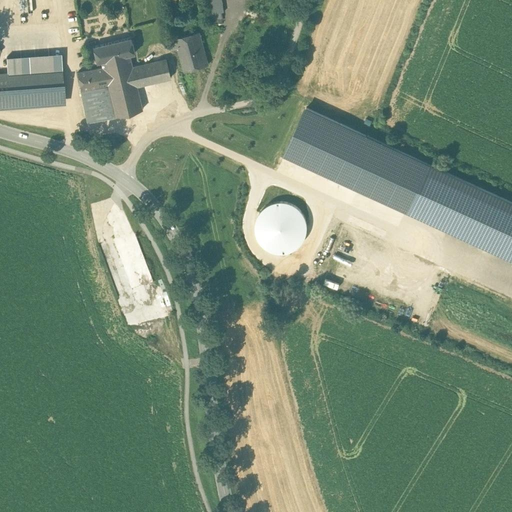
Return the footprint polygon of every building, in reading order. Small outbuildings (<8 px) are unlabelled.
[(207,0),(209,12),(221,10),(223,10),(221,0),(207,0)] [(221,10),(209,12),(210,23),(222,21),(221,10)] [(200,31),(170,39),(172,49),(177,48),(184,71),(208,64),(200,31)] [(130,37),(92,46),(96,62),(100,61),(102,66),(130,61),(129,54),(134,53),(130,37)] [(61,53),(6,56),(7,72),(62,69),(61,53)] [(130,61),(102,66),(106,85),(113,115),(114,116),(142,109),(136,86),(170,78),(165,58),(132,66),(130,61)] [(102,66),(77,71),(80,90),(81,90),(106,85),(102,66)] [(62,69),(7,72),(7,74),(9,104),(63,100),(64,100),(62,69)] [(7,74),(0,74),(0,104),(9,104),(7,74)] [(106,85),(81,90),(87,121),(113,115),(106,85)] [(427,163),(306,107),(285,154),(406,210),(427,163)] [(511,201),(427,163),(406,210),(511,258),(511,201)] [(289,202),(279,201),(270,204),(262,210),(257,218),(255,228),(258,238),(264,246),(273,251),(283,252),(292,250),(300,244),(305,235),(307,225),(304,215),(298,207),(289,202)]
